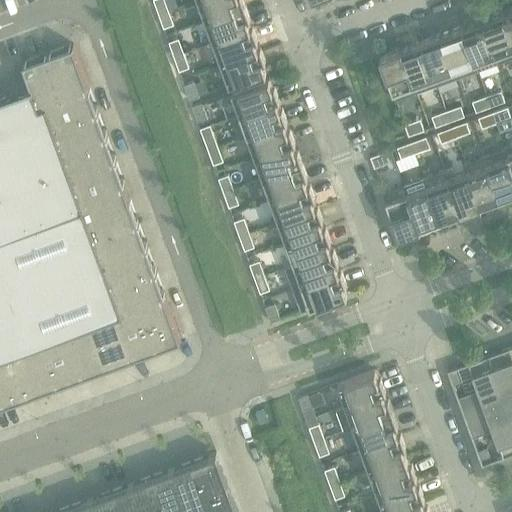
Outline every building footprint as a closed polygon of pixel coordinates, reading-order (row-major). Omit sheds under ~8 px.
[(164,0),(153,0),(159,13),(168,10),(164,0)] [(198,0),(205,20),(245,6),(242,0),(198,0)] [(250,19),(245,6),(205,20),(213,42),(253,27),(250,28),(248,20),(250,19)] [(511,7),(502,11),(511,38),(511,7)] [(164,28),(174,24),(168,10),(159,13),(164,28)] [(482,19),(498,63),(511,57),(511,38),(502,11),(482,19)] [(462,26),(478,70),(498,63),(482,19),(462,26)] [(441,34),(457,77),(478,70),(462,26),(441,34)] [(258,41),(253,27),(213,42),(221,63),(261,49),(260,48),(258,49),(255,42),(258,41)] [(421,41),(437,85),(457,77),(441,34),(421,41)] [(179,38),(169,42),(174,56),(184,52),(179,38)] [(401,48),(417,92),(437,85),(421,41),(401,48)] [(73,44),(23,62),(31,86),(0,97),(0,405),(181,339),(73,44)] [(380,56),(396,100),(417,92),(401,48),(380,56)] [(266,72),(269,71),(268,70),(266,71),(263,63),(266,62),(261,49),(221,63),(229,85),(267,72),(266,72)] [(179,71),(189,67),(184,52),(174,56),(179,71)] [(269,78),(232,92),(240,114),(279,99),(275,86),(272,87),(269,78)] [(194,81),(184,85),(190,100),(200,96),(194,81)] [(505,101),(502,90),(487,96),(491,106),(505,101)] [(473,101),(476,111),(491,106),(487,96),(473,101)] [(277,101),(280,100),(279,99),(240,114),(231,117),(239,139),(247,136),(247,135),(287,121),(282,108),(280,108),(277,101)] [(192,106),(198,121),(208,117),(202,102),(192,106)] [(465,116),(461,105),(447,110),(450,121),(465,116)] [(511,117),(507,106),(493,112),(497,122),(511,117)] [(432,116),(436,126),(450,121),(447,110),(432,116)] [(478,117),(482,128),(497,122),(493,112),(478,117)] [(425,130),(421,119),(405,124),(409,136),(425,130)] [(247,135),(247,136),(255,157),(295,142),(290,129),(288,130),(285,122),(287,122),(287,121),(247,135)] [(471,132),(467,121),(452,127),(456,137),(471,132)] [(438,132),(442,142),(456,137),(452,127),(438,132)] [(213,132),(203,135),(208,150),(218,146),(213,132)] [(430,147),(426,136),(412,141),(416,152),(430,147)] [(397,147),(401,158),(416,152),(412,141),(397,147)] [(293,144),(295,143),(295,142),(255,157),(263,178),(303,164),(298,151),(296,151),(293,144)] [(213,164),(223,161),(218,146),(208,150),(213,164)] [(486,155),(502,199),(511,195),(511,164),(506,148),(486,155)] [(390,162),(386,150),(370,156),(374,168),(390,162)] [(465,163),(481,207),(502,199),(486,155),(465,163)] [(446,170),(445,170),(461,214),(481,207),(465,163),(464,163),(467,170),(449,177),(446,170)] [(305,178),(308,177),(303,164),(263,178),(271,200),(311,185),(310,184),(308,185),(305,178)] [(425,177),(441,221),(461,214),(445,170),(425,177)] [(228,174),(218,178),(224,193),(234,189),(228,174)] [(404,185),(420,229),(441,221),(425,177),(404,185)] [(313,199),(315,198),(311,185),(271,200),(279,221),(318,207),(318,206),(316,207),(313,199)] [(404,185),(383,192),(399,236),(420,229),(404,185)] [(229,207),(239,203),(234,189),(224,193),(229,207)] [(321,221),(323,220),(318,207),(279,221),(287,242),(326,228),(326,227),(324,228),(321,221)] [(244,217),(234,221),(239,235),(249,232),(244,217)] [(329,242),(331,241),(326,228),(287,242),(294,264),(334,249),(331,250),(329,242)] [(245,250),(254,246),(249,232),(239,235),(245,250)] [(295,264),(285,268),(293,289),(342,271),(341,270),(339,271),(336,264),(339,263),(334,249),(294,264),(295,264)] [(259,260),(250,264),(255,278),(265,275),(259,260)] [(344,285),(346,284),(342,271),(293,289),(301,311),(348,294),(344,285)] [(260,293),(270,289),(265,275),(255,278),(260,293)] [(271,322),(281,318),(275,303),(265,307),(271,322)] [(499,382),(506,402),(511,400),(511,352),(510,347),(489,355),(499,382)] [(506,402),(499,382),(489,355),(468,363),(478,390),(458,397),(465,417),(485,410),(506,402)] [(453,384),(463,380),(458,366),(448,370),(453,384)] [(378,379),(375,370),(338,383),(346,405),(346,406),(385,391),(381,378),(378,379)] [(386,392),(385,391),(346,406),(346,405),(337,409),(345,430),(354,427),(393,413),(388,399),(386,400),(383,393),(386,392)] [(308,394),(298,398),(304,412),(313,408),(308,394)] [(511,453),(511,417),(506,402),(485,410),(465,417),(472,438),(493,430),(503,457),(511,453)] [(393,413),(354,427),(361,449),(401,434),(401,433),(398,434),(396,427),(398,426),(393,413)] [(324,438),(319,423),(309,427),(314,441),(324,438)] [(401,434),(361,449),(369,470),(407,456),(404,448),(406,447),(401,434)] [(320,456),(329,452),(324,438),(314,441),(320,456)] [(492,461),(487,447),(477,450),(482,465),(492,461)] [(52,511),(238,511),(216,453),(209,455),(52,511)] [(407,456),(369,470),(377,491),(417,477),(412,464),(410,464),(407,456)] [(334,466),(325,470),(330,484),(340,481),(334,466)] [(417,477),(377,491),(384,511),(387,511),(425,498),(420,485),(417,486),(415,478),(417,478),(417,477)] [(335,499),(345,495),(340,481),(330,484),(335,499)] [(425,498),(387,511),(429,511),(427,506),(425,507),(423,500),(425,499),(425,498)]
